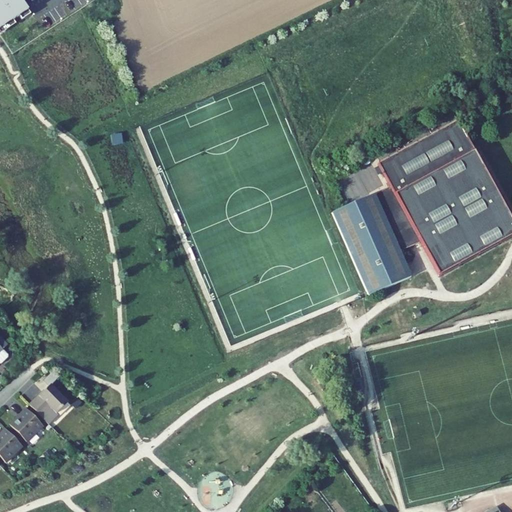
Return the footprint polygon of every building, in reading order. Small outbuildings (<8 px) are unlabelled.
[(0,0),(0,27),(26,11),(19,0),(0,0)] [(332,213),(368,296),(410,277),(409,273),(399,252),(417,244),(420,243),(438,276),(511,235),(511,221),(473,151),(457,120),(378,164),(377,165),(389,187),(374,195),(346,207),(332,213)] [(416,319),(421,316),(419,311),(413,313),(416,319)] [(60,377),(53,371),(43,381),(49,387),(50,385),(51,386),(60,377)] [(39,397),(30,406),(48,425),(58,415),(57,413),(68,403),(51,386),(50,385),(49,387),(39,396),(39,397)] [(9,425),(27,443),(43,427),(26,410),(17,418),(16,418),(9,425)] [(5,430),(0,434),(0,457),(6,464),(22,447),(5,430)]
